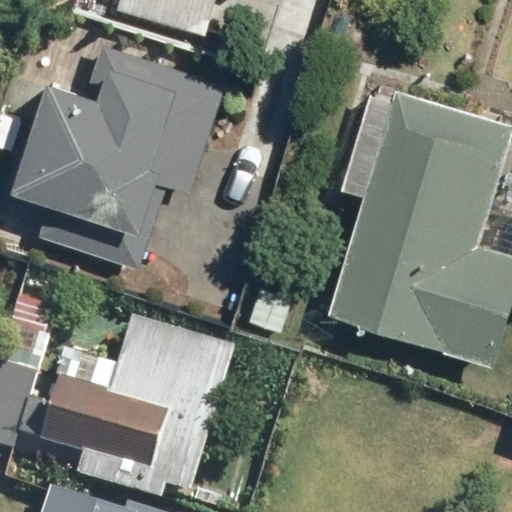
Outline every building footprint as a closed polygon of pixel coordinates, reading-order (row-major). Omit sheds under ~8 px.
[(115,0),(115,3),(206,30),(214,0),(115,0)] [(86,84),(47,73),(13,184),(144,223),(158,176),(191,186),(224,78),(99,40),(86,84)] [(511,245),(479,236),(511,128),(511,119),(395,84),(328,306),(493,356),(511,293),(511,245)] [(132,313),(117,365),(66,350),(50,402),(30,397),(39,370),(0,357),(0,446),(12,450),(18,430),(82,449),(76,471),(166,498),(170,484),(196,491),(240,345),(132,313)] [(53,483),(44,511),(173,511),(128,498),(126,506),(53,483)]
